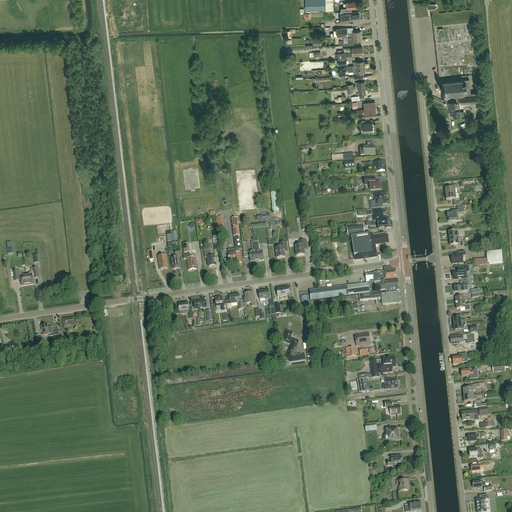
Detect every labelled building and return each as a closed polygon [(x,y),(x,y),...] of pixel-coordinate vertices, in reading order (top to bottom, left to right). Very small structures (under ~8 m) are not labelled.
[(305,0),(305,11),(326,10),(326,11),(333,11),(333,0),(305,0)] [(346,3),(347,8),(341,9),(341,12),(351,12),(351,9),(358,8),(358,2),(346,3)] [(352,21),(359,20),(359,14),(352,15),(341,16),(342,25),(350,24),(349,19),(352,19),(352,21)] [(360,31),(353,31),(353,28),(347,29),(347,28),(334,29),(334,33),(330,34),(330,37),(335,37),(337,37),(337,38),(348,37),(361,36),(361,35),(362,35),(361,32),(361,31),(360,31)] [(337,42),(339,42),(339,46),(348,45),(354,45),(354,42),(361,41),(361,36),(348,37),(337,38),(335,38),(335,41),(337,41),(337,42)] [(354,55),(363,54),(362,47),(352,48),(352,53),(344,53),(343,54),(343,58),(344,59),(354,58),(354,55)] [(443,92),(443,96),(456,95),(471,94),(470,79),(462,80),(463,81),(442,83),(443,87),(441,87),(441,92),(443,92)] [(456,103),(449,103),(450,116),(455,116),(455,118),(461,117),(459,104),(477,102),(476,93),(471,94),(456,95),(456,103)] [(375,103),(371,103),(364,104),(365,114),(376,113),(375,103)] [(364,134),(373,133),(372,123),(363,124),(364,134)] [(364,156),(375,155),(374,146),(363,147),(364,156)] [(354,160),(344,161),(345,170),(355,169),(354,160)] [(374,172),(378,172),(385,171),(384,163),(379,163),(379,162),(373,163),(374,172)] [(370,190),(380,189),(380,181),(370,182),(370,179),(364,179),(365,186),(370,185),(370,190)] [(446,196),(455,195),(455,190),(458,189),(458,186),(452,187),(452,190),(446,191),(446,196)] [(277,192),(271,193),(273,213),(277,213),(279,211),(277,192)] [(371,201),(372,206),(372,209),(379,208),(379,206),(382,205),(382,206),(389,205),(388,196),(383,197),(382,194),(377,195),(377,201),(371,201)] [(455,195),(446,196),(447,201),(454,201),(454,207),(461,206),(460,204),(456,204),(455,195)] [(458,214),(465,214),(464,207),(457,208),(458,211),(452,212),(452,213),(447,214),(448,219),(449,218),(449,222),(459,222),(458,214)] [(360,218),(361,223),(369,222),(385,220),(385,217),(390,217),(390,209),(389,209),(374,210),(374,211),(371,211),(369,211),(368,211),(368,213),(360,213),(360,218)] [(239,236),(239,233),(238,222),(239,222),(239,219),(232,220),(234,237),(235,237),(235,238),(234,238),(235,248),(236,248),(236,249),(228,250),(229,261),(233,261),(234,264),(241,263),(240,249),(241,249),(239,238),(239,237),(239,236)] [(391,220),(377,222),(378,229),(385,228),(385,229),(392,229),(391,220)] [(347,228),(348,237),(365,235),(363,226),(347,228)] [(375,245),(389,243),(387,235),(374,237),(373,235),(352,238),(355,257),(356,256),(356,261),(377,258),(375,245)] [(304,250),(307,250),(306,240),(299,241),(300,246),(295,246),(296,256),(304,255),(304,250)] [(319,243),(320,251),(333,249),(332,241),(319,243)] [(257,261),(264,260),(263,251),(259,252),(258,249),(259,249),(258,242),(255,243),(257,261)] [(284,253),(288,252),(287,243),(280,244),(280,248),(276,249),(277,259),(285,258),(284,253)] [(171,259),(173,270),(179,269),(177,256),(180,256),(180,250),(175,251),(176,258),(171,259)] [(503,262),(502,251),(486,253),(487,259),(474,260),(475,266),(480,265),(487,264),(487,263),(503,262)] [(208,267),(216,266),(215,256),(211,257),(211,253),(208,253),(208,257),(207,257),(208,267)] [(463,258),(467,257),(466,253),(460,254),(461,256),(452,257),(453,265),(464,264),(463,258)] [(184,260),(187,259),(188,271),(196,270),(195,258),(191,258),(190,254),(183,255),(184,260)] [(160,270),(168,269),(166,255),(158,256),(160,270)] [(33,284),(32,279),(39,278),(37,268),(33,269),(31,269),(31,273),(29,273),(29,275),(26,275),(28,285),(33,284)] [(458,272),(453,272),(454,281),(468,280),(467,271),(464,271),(464,268),(458,269),(458,272)] [(15,281),(21,280),(22,286),(28,285),(26,275),(23,276),(23,274),(20,274),(20,271),(17,271),(13,271),(15,281)] [(373,278),(373,281),(373,282),(391,280),(391,279),(397,279),(396,271),(390,271),(381,272),(375,272),(375,273),(372,273),(373,278)] [(366,282),(373,281),(373,278),(372,273),(365,274),(366,282)] [(386,292),(398,290),(397,280),(385,281),(373,283),(348,286),(310,291),(311,301),(349,296),(370,293),(370,294),(375,293),(374,287),(379,286),(379,291),(386,290),(386,292)] [(462,285),(454,286),(455,293),(464,292),(464,288),(469,287),(469,286),(472,286),(471,281),(468,281),(468,282),(462,282),(462,285)] [(288,288),(288,287),(277,289),(278,297),(288,296),(289,300),(293,300),(291,287),(288,288)] [(265,300),(270,299),(268,290),(258,292),(260,299),(265,299),(265,300)] [(360,301),(371,300),(382,298),(383,306),(400,304),(399,293),(381,295),(381,292),(359,295),(360,301)] [(252,307),(255,306),(253,293),(245,294),(246,304),(251,303),(252,307)] [(244,309),(244,307),(243,301),(240,301),(239,295),(229,296),(230,304),(237,303),(239,310),(244,309)] [(227,310),(227,308),(227,303),(223,304),(222,297),(215,298),(217,308),(221,308),(222,311),(227,310)] [(195,310),(207,308),(205,301),(202,302),(202,300),(200,301),(200,302),(194,303),(195,310)] [(179,304),(180,311),(180,315),(189,313),(189,319),(193,319),(192,309),(189,309),(188,303),(179,304)] [(459,305),(456,305),(456,309),(465,308),(465,311),(471,311),(470,305),(465,305),(465,304),(463,304),(463,303),(459,304),(459,305)] [(79,317),(75,318),(63,320),(64,328),(80,326),(79,317)] [(48,328),(48,325),(41,326),(43,336),(53,334),(53,327),(48,328)] [(287,331),(283,341),(292,344),(287,358),(290,362),(305,360),(304,355),(302,356),(302,354),(297,354),(296,352),(297,348),(296,348),(298,341),(290,338),(292,333),(287,331)] [(356,346),(370,344),(369,334),(355,335),(356,346)] [(474,344),(474,343),(479,343),(478,334),(473,334),(473,335),(451,337),(451,338),(450,338),(451,344),(453,343),(453,345),(459,344),(459,343),(467,342),(467,345),(474,344)] [(313,342),(306,343),(307,355),(315,354),(313,342)] [(347,358),(355,357),(357,357),(356,353),(354,354),(353,348),(346,349),(347,358)] [(368,349),(360,350),(361,357),(369,356),(368,349)] [(462,363),(468,362),(467,354),(461,354),(461,357),(452,358),(453,366),(462,365),(462,363)] [(392,367),(396,367),(395,357),(383,359),(384,365),(379,365),(380,373),(392,372),(392,369),(392,367)] [(369,360),(370,369),(372,378),(379,377),(377,359),(369,360)] [(492,365),(493,372),(505,371),(504,364),(492,365)] [(384,386),(383,387),(383,389),(384,390),(398,389),(397,379),(391,380),(391,378),(385,378),(386,382),(387,382),(388,385),(384,386)] [(370,392),(368,379),(367,379),(359,380),(357,380),(359,394),(363,393),(363,394),(370,392)] [(463,396),(473,396),(472,392),(475,392),(475,389),(479,389),(479,385),(471,386),(472,389),(463,390),(463,396)] [(474,406),(481,405),(480,401),(476,402),(475,399),(473,399),(473,396),(463,396),(464,403),(473,402),(474,406)] [(391,415),(401,414),(400,406),(392,407),(392,402),(385,403),(386,408),(390,407),(391,415)] [(461,413),(462,419),(466,418),(466,415),(472,415),(472,414),(477,414),(477,413),(487,412),(487,409),(477,410),(472,411),(472,412),(461,413)] [(471,421),(472,421),(473,421),(479,420),(478,417),(487,416),(487,412),(477,413),(477,414),(472,414),(472,415),(466,415),(466,418),(462,419),(462,422),(467,421),(467,423),(468,424),(471,423),(471,421)] [(385,441),(389,440),(398,440),(398,430),(396,431),(396,428),(386,429),(387,436),(384,436),(385,441)] [(476,439),(479,439),(479,434),(475,435),(475,436),(468,436),(468,437),(466,437),(466,440),(468,440),(468,443),(476,442),(476,439)] [(388,466),(402,465),(401,457),(391,457),(391,461),(387,461),(388,466)] [(407,484),(408,484),(408,481),(400,482),(400,487),(399,487),(400,492),(408,491),(407,484)] [(476,500),(476,505),(485,504),(485,500),(488,500),(487,496),(479,497),(480,500),(476,500)] [(410,511),(415,511),(421,511),(420,502),(409,503),(409,505),(406,505),(406,509),(410,509),(410,511)]
